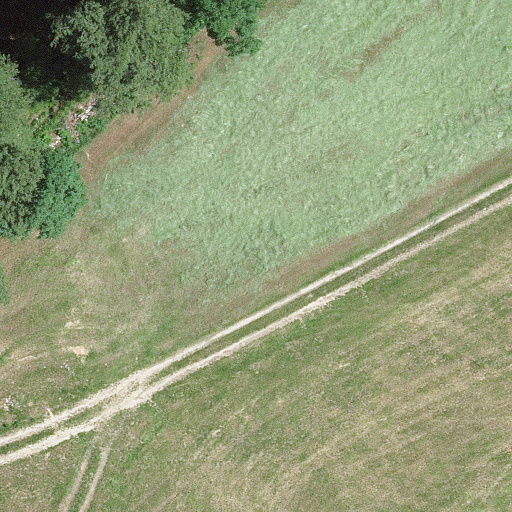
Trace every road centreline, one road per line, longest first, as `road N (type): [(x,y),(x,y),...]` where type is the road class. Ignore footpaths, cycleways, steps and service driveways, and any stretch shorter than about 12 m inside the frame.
road 1 (track): [(125,427),(511,243)]
road 2 (track): [(0,464),(125,427)]
